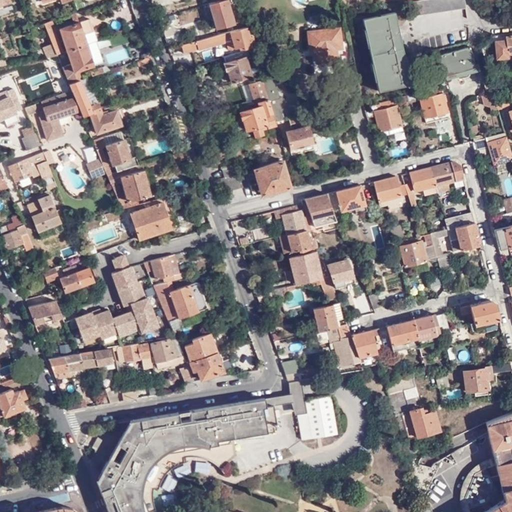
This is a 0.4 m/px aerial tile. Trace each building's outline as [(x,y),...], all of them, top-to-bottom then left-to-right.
[(227,0),(226,0),(222,1),(209,5),(216,30),(235,25),(227,0)] [(468,7),(467,0),(409,0),(411,12),(468,7)] [(378,88),(409,82),(405,62),(399,31),(395,11),(362,18),(378,88)] [(67,50),(97,40),(94,31),(90,19),(79,22),(74,24),(60,29),(67,50)] [(44,24),(52,41),(57,54),(63,52),(54,30),(55,30),(51,21),(44,24)] [(253,25),(248,27),(230,32),(235,48),(243,46),(244,49),(256,45),(254,35),(250,36),(249,32),(254,30),(253,25)] [(340,41),(339,28),(309,32),(311,55),(318,54),(320,59),(323,63),(332,61),(335,58),(335,52),(347,50),(346,40),(340,41)] [(224,34),(184,45),(187,52),(198,49),(198,51),(227,43),(224,34)] [(482,44),(484,52),(495,42),(497,59),(509,57),(509,55),(511,54),(511,36),(506,37),(506,36),(492,37),(484,44),(482,44)] [(99,49),(110,46),(109,39),(98,42),(99,49)] [(57,54),(52,41),(43,45),(47,56),(57,54)] [(94,65),(103,62),(96,41),(87,44),(94,65)] [(87,44),(57,54),(70,84),(81,81),(80,78),(81,78),(79,70),(94,66),(94,65),(87,44)] [(476,68),(470,47),(439,56),(445,77),(446,77),(447,80),(457,78),(455,74),(476,68)] [(204,62),(214,59),(211,49),(202,52),(204,62)] [(254,54),(252,49),(225,57),(227,63),(224,64),(226,71),(228,70),(232,81),(252,75),(247,57),(254,54)] [(22,65),(29,99),(52,94),(50,81),(49,81),(44,60),(22,65)] [(275,75),(272,66),(263,69),(267,78),(275,75)] [(93,77),(104,73),(103,67),(91,71),(93,77)] [(90,105),(99,103),(89,78),(81,81),(90,105)] [(275,78),(264,82),(270,100),(277,122),(285,120),(282,113),(288,111),(284,97),(281,98),(275,78)] [(488,95),(494,93),(491,80),(484,82),(488,95)] [(90,114),(102,110),(99,103),(90,105),(81,81),(70,84),(72,89),(75,96),(83,116),(90,114)] [(243,87),(248,105),(255,104),(270,100),(264,82),(243,87)] [(0,118),(3,118),(11,114),(16,112),(15,110),(21,108),(13,87),(0,92),(0,118)] [(63,133),(57,116),(79,109),(74,96),(75,96),(72,89),(71,89),(42,101),(43,106),(44,110),(42,111),(40,115),(47,138),(63,133)] [(447,113),(443,93),(420,99),(425,118),(447,113)] [(498,108),(497,103),(494,93),(488,95),(492,109),(498,108)] [(511,107),(509,99),(497,103),(498,108),(499,111),(511,107)] [(270,100),(255,104),(255,107),(239,112),(245,131),(252,128),(255,136),(264,134),(262,127),(278,123),(277,122),(270,100)] [(27,107),(29,113),(37,110),(35,103),(27,107)] [(377,106),(365,109),(367,116),(375,114),(381,137),(389,135),(393,134),(402,132),(395,104),(383,107),(383,109),(377,111),(377,106)] [(103,114),(102,110),(90,114),(98,134),(123,126),(117,110),(103,114)] [(315,112),(290,118),(293,127),(294,126),(309,122),(317,120),(315,112)] [(3,118),(6,126),(14,123),(11,114),(3,118)] [(315,143),(310,125),(294,129),(287,131),(292,149),(315,143)] [(126,139),(123,130),(105,136),(108,146),(126,139)] [(282,137),(280,131),(271,134),(272,139),(282,137)] [(510,171),(511,169),(511,158),(505,132),(488,136),(489,140),(487,141),(493,163),(507,159),(510,171)] [(28,150),(41,144),(37,133),(23,138),(28,150)] [(335,134),(317,134),(316,152),(334,153),(335,134)] [(267,139),(266,135),(252,139),(253,143),(267,139)] [(108,146),(105,136),(94,141),(101,158),(106,170),(108,176),(112,175),(101,147),(106,146),(112,165),(114,164),(117,173),(140,166),(137,156),(132,158),(126,139),(108,146)] [(50,149),(44,151),(49,164),(55,161),(50,149)] [(44,151),(8,166),(16,182),(33,175),(33,177),(41,174),(44,179),(53,175),(49,164),(44,151)] [(187,158),(184,152),(173,155),(175,162),(187,158)] [(106,170),(101,158),(87,163),(92,175),(106,170)] [(122,208),(139,204),(137,200),(124,203),(118,181),(119,181),(118,178),(121,177),(128,201),(151,195),(145,171),(162,166),(161,159),(140,166),(117,173),(112,175),(108,176),(122,208)] [(254,168),(261,195),(291,187),(283,160),(254,168)] [(431,167),(438,192),(449,189),(448,183),(464,178),(461,166),(454,161),(431,167)] [(222,169),(224,177),(239,173),(236,164),(222,169)] [(418,170),(410,172),(414,191),(423,188),(425,195),(438,192),(431,167),(418,170)] [(224,177),(221,178),(225,192),(250,185),(245,171),(239,173),(224,177)] [(511,193),(511,173),(502,176),(507,195),(511,193)] [(399,186),(396,176),(371,182),(372,185),(375,185),(379,203),(382,206),(390,204),(398,202),(403,201),(401,195),(399,186)] [(47,185),(49,189),(58,186),(56,181),(47,185)] [(410,183),(406,184),(409,193),(412,206),(416,205),(410,183)] [(409,193),(406,184),(399,186),(401,195),(409,193)] [(360,185),(327,194),(330,201),(338,200),(342,212),(354,209),(356,213),(367,210),(360,185)] [(61,221),(56,210),(49,194),(39,198),(43,210),(31,214),(37,231),(61,221)] [(327,194),(305,199),(315,227),(336,221),(330,201),(327,194)] [(172,228),(162,202),(130,214),(139,240),(172,228)] [(398,202),(390,204),(391,210),(400,208),(398,202)] [(277,219),(281,236),(307,229),(302,208),(305,207),(304,204),(274,211),(275,219),(277,219)] [(60,209),(56,210),(61,221),(64,220),(60,209)] [(472,210),(444,218),(447,229),(475,222),(472,210)] [(0,232),(9,229),(17,226),(23,224),(20,219),(19,214),(12,217),(13,222),(0,226),(0,232)] [(475,222),(447,229),(431,233),(432,239),(438,237),(450,234),(454,251),(480,244),(475,222)] [(18,229),(1,235),(6,249),(22,243),(25,249),(32,246),(23,224),(17,226),(18,229)] [(511,224),(495,229),(500,248),(511,244),(511,224)] [(299,253),(320,248),(312,228),(307,229),(281,236),(285,254),(298,250),(299,253)] [(426,258),(436,255),(431,234),(426,235),(425,235),(427,245),(423,246),(422,240),(400,246),(405,265),(427,260),(426,258)] [(240,244),(248,242),(247,235),(238,237),(240,244)] [(443,255),(440,243),(434,245),(435,250),(437,256),(443,255)] [(316,251),(289,258),(296,283),(300,282),(321,277),(316,251)] [(449,253),(443,255),(437,256),(441,271),(453,268),(449,253)] [(117,271),(123,269),(129,266),(124,255),(113,259),(117,271)] [(348,256),(349,261),(350,264),(352,263),(354,269),(359,268),(354,255),(348,256)] [(174,261),(173,256),(145,264),(148,272),(154,271),(157,280),(168,277),(170,282),(183,279),(181,273),(173,275),(169,263),(174,261)] [(350,264),(349,261),(328,267),(334,283),(354,277),(350,264)] [(65,291),(93,280),(88,267),(79,271),(77,265),(63,270),(65,276),(60,278),(65,291)] [(75,318),(84,341),(100,334),(101,338),(118,332),(119,335),(140,328),(142,331),(158,325),(148,297),(146,298),(140,282),(137,282),(131,266),(129,266),(123,269),(117,271),(112,273),(117,286),(119,285),(122,292),(119,293),(124,306),(126,305),(127,305),(131,304),(136,317),(134,318),(131,311),(129,312),(113,318),(110,310),(102,312),(101,313),(102,315),(95,318),(92,312),(75,318)] [(42,272),(40,267),(32,271),(34,275),(42,272)] [(42,272),(46,281),(58,276),(54,267),(42,272)] [(354,277),(334,283),(336,289),(356,283),(354,277)] [(327,300),(337,297),(330,278),(315,281),(310,282),(311,285),(321,283),(327,300)] [(172,291),(168,283),(154,286),(168,319),(177,317),(178,319),(206,309),(198,285),(195,284),(172,291)] [(234,309),(240,307),(232,284),(222,288),(226,302),(230,301),(234,309)] [(286,287),(290,286),(289,285),(256,293),(286,287)] [(260,303),(288,297),(286,291),(286,290),(290,289),(290,286),(286,287),(256,293),(260,303)] [(369,296),(374,309),(382,306),(377,293),(369,296)] [(475,324),(499,318),(495,302),(490,299),(460,307),(462,314),(471,312),(475,324)] [(35,323),(63,317),(57,301),(28,307),(35,323)] [(342,318),(339,302),(331,303),(333,311),(339,309),(340,318),(342,318)] [(318,331),(336,326),(335,319),(340,318),(339,309),(333,311),(331,303),(313,307),(315,316),(316,323),(318,331)] [(127,305),(129,312),(131,311),(134,318),(136,317),(131,304),(127,305)] [(92,312),(95,318),(102,315),(101,313),(102,312),(100,309),(92,312)] [(436,335),(441,334),(440,330),(436,316),(435,314),(413,320),(418,338),(420,345),(421,347),(428,345),(426,338),(436,335)] [(449,327),(445,314),(436,316),(440,330),(449,327)] [(418,338),(413,320),(405,322),(387,326),(392,344),(418,338)] [(358,356),(351,336),(350,334),(347,324),(317,333),(319,341),(329,339),(330,344),(335,343),(336,348),(340,366),(360,362),(358,356)] [(351,336),(358,356),(377,352),(372,330),(351,336)] [(218,353),(211,334),(192,340),(194,344),(185,347),(190,363),(218,353)] [(438,342),(436,335),(426,338),(428,345),(438,342)] [(184,356),(180,345),(180,343),(174,344),(171,338),(150,344),(155,363),(184,356)] [(420,345),(418,338),(392,344),(394,351),(420,345)] [(144,370),(153,368),(149,344),(138,346),(137,343),(119,346),(121,361),(142,359),(144,370)] [(95,352),(99,366),(114,363),(111,350),(95,352)] [(79,353),(84,369),(99,366),(95,352),(94,351),(79,353)] [(82,374),(86,373),(84,369),(79,353),(77,354),(65,356),(70,371),(81,369),(82,374)] [(224,373),(218,353),(190,363),(193,373),(197,372),(201,382),(224,373)] [(71,377),(70,371),(65,356),(48,359),(56,379),(71,377)] [(157,369),(186,362),(184,356),(155,363),(157,369)] [(424,358),(427,370),(432,368),(429,357),(424,358)] [(286,375),(302,372),(298,359),(281,362),(286,375)] [(490,372),(511,369),(511,368),(510,362),(487,365),(486,368),(463,371),(466,390),(475,389),(475,395),(489,393),(488,379),(491,378),(490,372)] [(380,365),(371,366),(363,367),(367,379),(383,376),(380,365)] [(190,384),(195,383),(189,368),(180,370),(186,384),(190,384)] [(440,386),(448,385),(445,373),(436,374),(440,386)] [(424,413),(413,375),(384,380),(400,433),(406,431),(409,439),(440,430),(435,411),(424,413)] [(304,396),(299,380),(289,382),(285,382),(288,395),(265,398),(266,407),(274,406),(291,404),(293,415),(307,413),(304,396)] [(106,388),(110,404),(119,402),(115,388),(110,390),(109,387),(106,388)] [(26,409),(19,391),(16,393),(14,389),(0,394),(0,417),(3,416),(4,417),(26,409)] [(123,401),(139,399),(137,392),(122,395),(123,401)] [(150,511),(155,510),(153,500),(153,493),(153,488),(155,485),(151,483),(152,479),(154,480),(158,473),(156,471),(162,464),(166,467),(170,464),(175,461),(186,457),(184,450),(194,449),(200,449),(210,452),(216,456),(223,461),(224,462),(236,450),(234,438),(277,430),(274,406),(266,407),(265,398),(230,404),(190,411),(189,420),(180,421),(178,413),(131,421),(131,424),(132,432),(125,440),(121,446),(111,463),(108,462),(107,462),(101,472),(102,472),(98,479),(98,481),(97,482),(103,496),(109,511),(150,511)] [(68,411),(82,408),(80,402),(66,405),(68,411)] [(508,504),(493,511),(511,511),(511,415),(488,425),(508,504)] [(129,424),(108,462),(111,463),(121,446),(125,440),(132,432),(131,424),(129,424)] [(404,447),(407,456),(421,451),(417,442),(404,447)] [(184,450),(186,457),(194,456),(202,457),(210,461),(217,466),(223,473),(229,469),(226,464),(224,462),(223,461),(216,456),(210,452),(200,449),(194,449),(184,450)] [(236,455),(236,450),(224,462),(226,464),(236,455)] [(155,485),(153,488),(158,489),(161,483),(164,476),(168,472),(174,468),(180,464),(186,462),(186,457),(175,461),(170,464),(166,467),(162,464),(156,471),(158,473),(154,480),(152,479),(151,483),(155,485)] [(29,479),(24,466),(14,470),(18,483),(29,479)] [(107,511),(109,511),(103,496),(97,482),(96,483),(107,511)]
